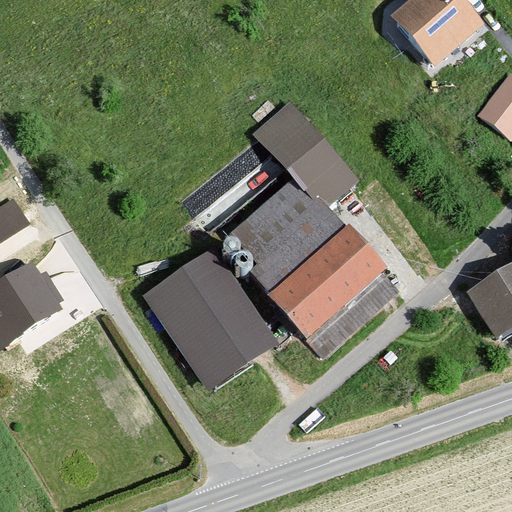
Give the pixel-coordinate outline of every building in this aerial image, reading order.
[(433,63),(479,22),(460,0),(418,0),(395,20),(433,63)] [(511,134),(511,77),(484,115),(511,136),(511,134)] [(360,187),(291,106),(255,136),(291,186),(327,212),(360,187)] [(207,180),(188,195),(202,213),(221,198),(207,180)] [(0,202),(8,197),(0,185),(0,202)] [(306,352),(317,344),(330,358),(402,294),(349,235),(347,237),(327,212),(291,186),(226,242),(306,352)] [(0,252),(31,231),(12,204),(0,212),(0,252)] [(144,302),(209,399),(281,352),(215,254),(144,302)] [(65,316),(32,266),(0,287),(0,358),(1,359),(65,316)] [(496,347),(511,338),(511,270),(467,296),(496,347)]
